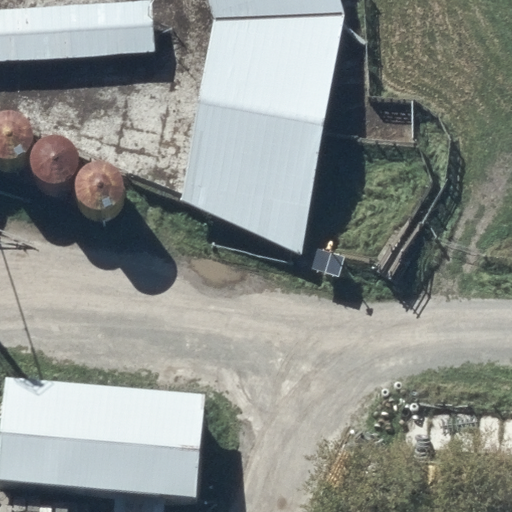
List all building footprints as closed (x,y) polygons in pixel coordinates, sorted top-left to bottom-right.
[(201,0),(210,29),(176,210),(301,261),(342,24),(335,0),(201,0)] [(148,4),(0,12),(0,69),(151,61),(148,4)] [(18,183),(26,181),(33,178),(38,172),(41,164),(42,156),(40,149),(35,142),(28,138),(21,135),(13,136),(6,139),(0,144),(0,143),(0,174),(3,178),(10,181),(18,183)] [(66,209),(74,208),(81,204),(86,198),(90,191),(90,183),(88,175),(83,169),(77,164),(69,162),(61,162),(54,165),(48,170),(44,177),(43,184),(43,192),(46,199),(52,204),(58,208),(66,209)] [(113,231),(120,230),(127,226),(133,220),(136,213),(136,205),(134,197),(129,191),(123,186),(115,184),(108,184),(100,187),(95,192),(91,199),(89,206),(90,214),(93,221),(98,226),(105,230),(113,231)] [(199,400),(0,379),(0,487),(187,507),(199,400)]
